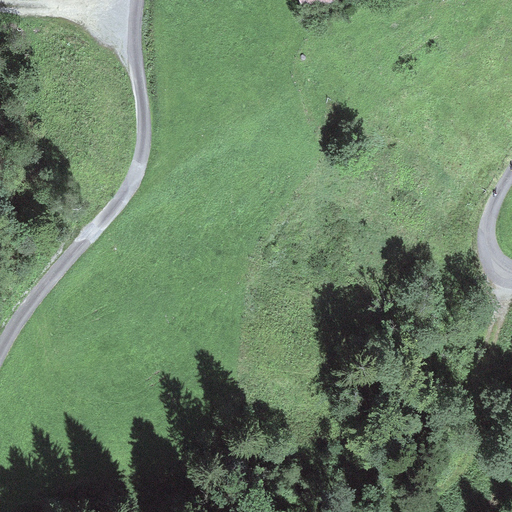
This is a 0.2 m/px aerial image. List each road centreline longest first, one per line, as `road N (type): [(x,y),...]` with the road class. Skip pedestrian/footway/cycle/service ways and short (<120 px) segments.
road 1 (track): [(125,8),(141,157),(117,201),(44,285),(0,353)]
road 2 (track): [(417,511),(464,470),(472,451),(484,355),(511,280)]
road 3 (track): [(0,17),(125,8)]
